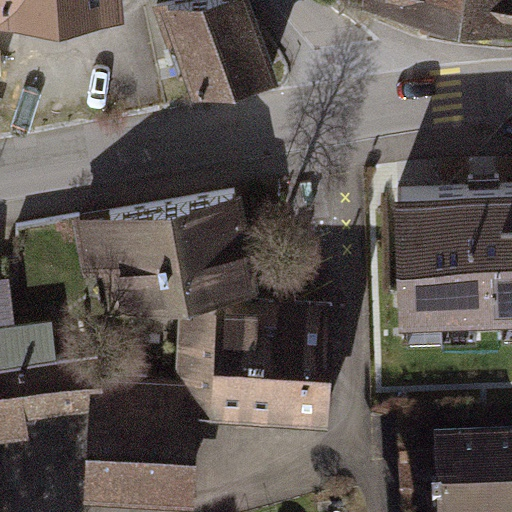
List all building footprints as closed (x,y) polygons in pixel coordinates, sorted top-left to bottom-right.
[(196,74),(200,85),(275,70),(248,0),(173,0),(162,2),(185,78),(196,74)] [(511,0),(445,0),(511,13),(511,0)] [(511,183),(399,188),(404,318),(511,313),(511,183)] [(243,188),(76,215),(85,270),(114,266),(120,304),(259,281),(243,188)] [(0,276),(0,369),(57,362),(55,320),(17,324),(13,276),(0,276)] [(335,303),(213,299),(181,315),(178,375),(176,419),(197,420),(329,427),(335,303)] [(57,362),(0,369),(0,440),(28,440),(28,416),(89,413),(90,373),(91,358),(57,362)] [(86,502),(195,505),(197,420),(176,419),(178,375),(90,373),(89,413),(86,502)] [(511,511),(511,440),(487,441),(487,511),(511,511)] [(487,511),(487,441),(437,442),(438,511),(487,511)]
